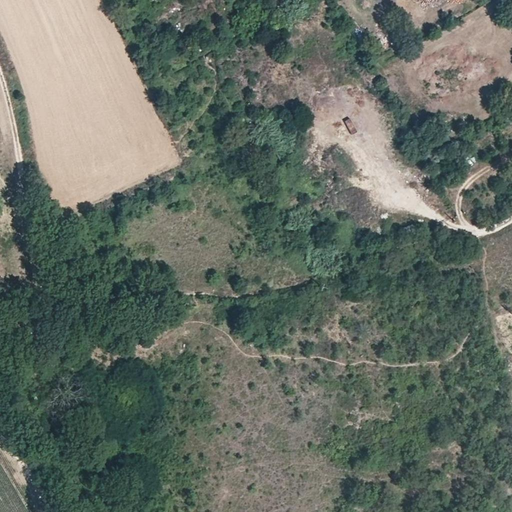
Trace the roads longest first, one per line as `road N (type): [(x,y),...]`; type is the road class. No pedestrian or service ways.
road 1 (track): [(106,0),(177,144),(174,161),(55,213),(0,24)]
road 2 (track): [(43,328),(48,305),(0,60)]
road 3 (track): [(0,395),(53,511)]
